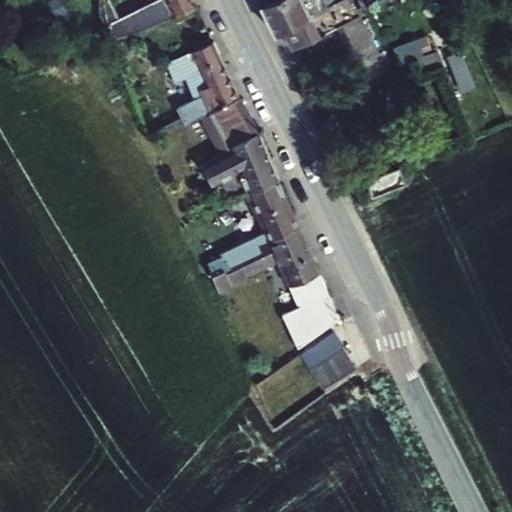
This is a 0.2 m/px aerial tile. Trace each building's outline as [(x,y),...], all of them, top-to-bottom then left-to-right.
[(205,4),(203,0),(162,0),(121,23),(121,42),(130,39),(165,24),(205,4)] [(264,0),(262,1),(277,31),(284,28),(292,46),(336,23),(360,11),(355,0),(332,0),(329,2),(327,0),(264,0)] [(360,11),(336,23),(365,80),(390,69),(360,11)] [(428,34),(418,37),(421,45),(424,53),(433,50),(428,34)] [(211,109),(241,92),(215,37),(167,60),(175,81),(186,76),(194,96),(177,105),(185,120),(202,111),(204,113),(211,109)] [(424,53),(421,45),(405,50),(408,62),(425,56),(424,53)] [(463,48),(448,55),(462,91),(477,86),(463,48)] [(211,109),(229,144),(260,129),(241,92),(211,109)] [(229,144),(211,109),(204,113),(201,114),(220,152),(230,146),(229,144)] [(247,193),(279,176),(260,129),(229,144),(230,146),(220,152),(202,162),(213,185),(222,180),(233,200),(247,193)] [(366,175),(373,195),(408,183),(400,163),(366,175)] [(264,229),(269,239),(302,225),(279,176),(247,193),(264,229)] [(290,284),(320,271),(322,270),(302,225),(269,239),(278,261),(288,285),(290,284)] [(231,265),(263,249),(260,242),(269,239),(264,229),(219,250),(221,254),(208,260),(214,272),(226,266),(227,268),(231,266),(231,265)] [(278,261),(269,239),(260,242),(263,249),(231,265),(231,266),(227,268),(226,266),(214,272),(213,273),(220,291),(250,279),(249,275),(278,261)] [(320,271),(290,284),(300,304),(283,312),(299,349),(341,318),(320,271)] [(358,366),(334,328),(301,353),(325,389),(358,366)]
